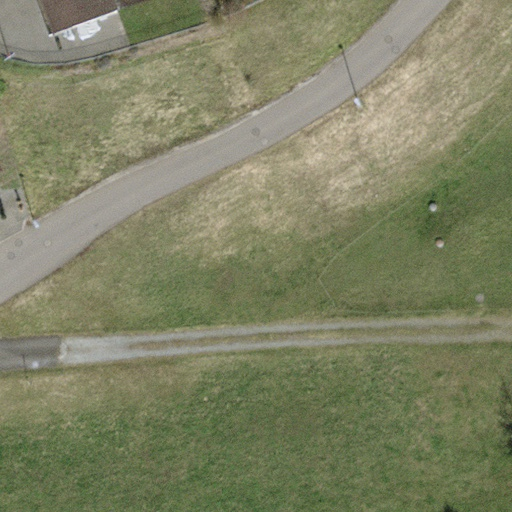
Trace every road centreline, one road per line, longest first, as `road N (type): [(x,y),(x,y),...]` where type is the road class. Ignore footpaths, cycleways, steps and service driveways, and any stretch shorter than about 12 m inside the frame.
road 1 (track): [(0,351),(511,330)]
road 2 (residential): [(0,267),(249,135),(382,51),(424,0)]
